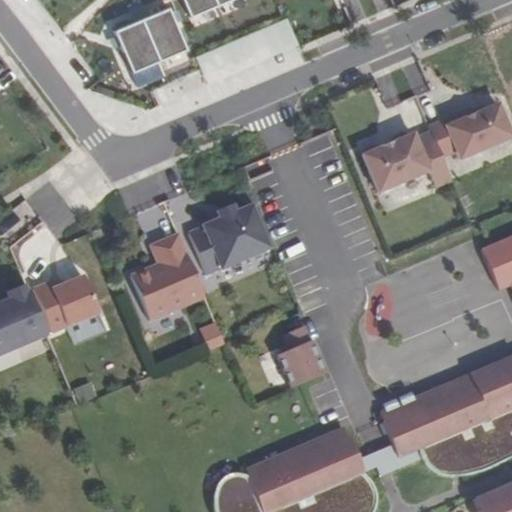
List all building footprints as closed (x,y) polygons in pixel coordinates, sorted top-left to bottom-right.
[(180,0),(188,17),(226,0),(180,0)] [(111,32),(129,73),(184,49),(166,8),(111,32)] [(196,53),(206,82),(299,47),(288,19),(196,53)] [(201,70),(154,86),(166,119),(185,112),(180,96),(207,87),(201,70)] [(457,113),(426,126),(428,132),(439,157),(454,151),(458,159),(510,137),(496,104),(472,114),(460,119),(457,113)] [(470,108),(457,113),(460,119),(472,114),(470,108)] [(439,157),(428,132),(413,138),(411,133),(360,155),(376,192),(427,171),(434,187),(449,180),(439,157)] [(387,277),(345,168),(319,177),(325,192),(321,193),(358,288),(387,277)] [(56,235),(76,223),(56,192),(36,204),(56,235)] [(201,229),(188,234),(204,274),(218,268),(219,269),(269,248),(251,206),(234,213),(218,220),(201,227),(201,229)] [(215,213),(218,220),(234,213),(231,207),(215,213)] [(38,224),(8,247),(25,270),(56,246),(38,224)] [(177,235),(149,246),(157,265),(129,276),(148,321),(204,298),(177,235)] [(48,283),(32,290),(51,333),(98,313),(82,276),(51,290),(48,283)] [(0,355),(46,336),(24,286),(4,294),(8,302),(0,305),(0,355)] [(214,323),(198,330),(207,352),(223,345),(214,323)] [(323,375),(303,328),(281,337),(287,351),(275,356),(289,389),(323,375)] [(242,339),(231,344),(235,353),(246,348),(242,339)] [(511,356),(378,413),(382,423),(380,423),(395,459),(415,451),(420,465),(430,475),(442,480),(460,478),(478,473),(486,471),(500,464),(507,461),(511,460),(511,459),(511,356)] [(371,511),(372,511),(374,498),(372,489),(367,482),(359,474),(361,473),(346,438),(344,439),(340,429),(243,471),(247,480),(214,490),(212,501),(212,511),(371,511)] [(511,511),(511,482),(456,506),(458,511),(511,511)]
